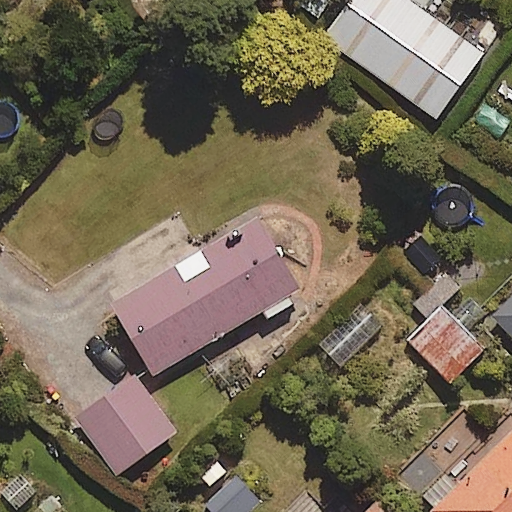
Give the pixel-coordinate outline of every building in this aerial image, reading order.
[(485,58),(406,0),(355,0),(326,40),(439,122),(485,58)] [(250,245),(243,233),(112,309),(154,381),(301,295),(267,235),(250,245)] [(511,296),(491,318),(511,338),(511,296)] [(486,354),(444,311),(410,343),(453,387),(486,354)] [(176,440),(136,382),(80,422),(120,479),(176,440)] [(511,511),(511,421),(494,440),(467,412),(399,478),(431,511),(511,511)] [(199,491),(215,511),(262,511),(230,468),(199,491)] [(391,511),(382,503),(372,511),(391,511)]
